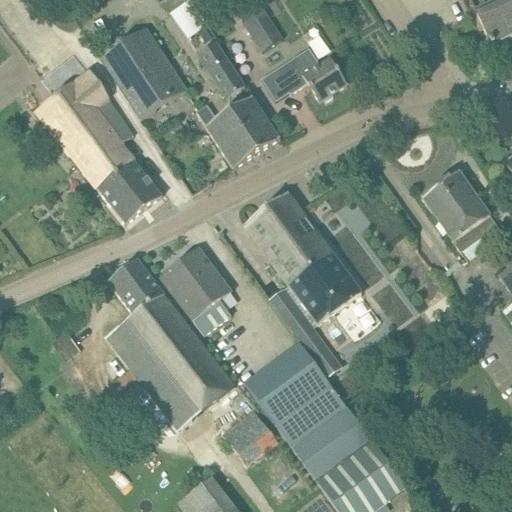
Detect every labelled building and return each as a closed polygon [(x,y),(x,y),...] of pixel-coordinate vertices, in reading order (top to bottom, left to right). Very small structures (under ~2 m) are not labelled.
[(476,15),(491,47),(511,37),(511,0),(508,0),(495,6),(476,15)] [(263,9),(241,23),(261,52),(281,37),(263,9)] [(215,46),(217,44),(208,30),(201,34),(191,18),(178,26),(197,57),(226,101),(243,90),(215,46)] [(130,107),(141,123),(186,94),(176,77),(147,33),(102,61),(130,107)] [(309,52),(275,74),(290,98),(307,87),(320,106),(324,103),(325,105),(332,100),(331,98),(347,88),(330,61),(319,68),(309,52)] [(137,137),(88,77),(87,75),(34,117),(86,180),(91,185),(125,229),(162,200),(150,184),(122,148),(137,137)] [(195,114),(223,156),(234,173),(280,143),(269,126),(251,100),(217,122),(207,106),(195,114)] [(421,201),(459,255),(497,228),(459,175),(421,201)] [(248,226),(244,229),(318,329),(345,309),(361,297),(301,215),(288,197),(258,219),(261,223),(250,230),(248,226)] [(220,306),(232,297),(198,252),(160,282),(205,341),(232,321),(220,306)] [(105,340),(117,356),(177,436),(234,394),(150,281),(138,265),(109,287),(134,319),(105,340)] [(511,269),(499,279),(509,294),(510,307),(501,313),(511,328),(511,269)] [(295,310),(281,321),(304,352),(318,341),(295,310)] [(66,339),(51,349),(64,369),(80,358),(66,339)] [(245,390),(333,511),(379,511),(405,493),(296,350),(245,390)] [(223,439),(245,469),(275,447),(253,417),(223,439)] [(237,511),(212,480),(177,508),(180,511),(237,511)]
